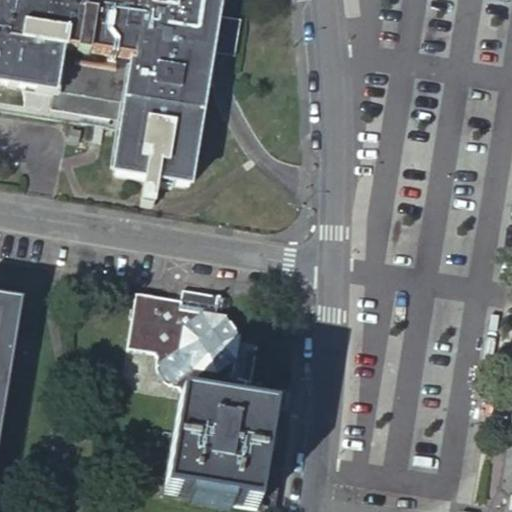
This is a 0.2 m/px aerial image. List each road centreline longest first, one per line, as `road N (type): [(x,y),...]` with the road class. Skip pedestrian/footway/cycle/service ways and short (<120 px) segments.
road 1 (residential): [(329,265),(0,213)]
road 2 (unclassified): [(329,265),(324,0)]
road 3 (unclassified): [(310,511),(329,265)]
